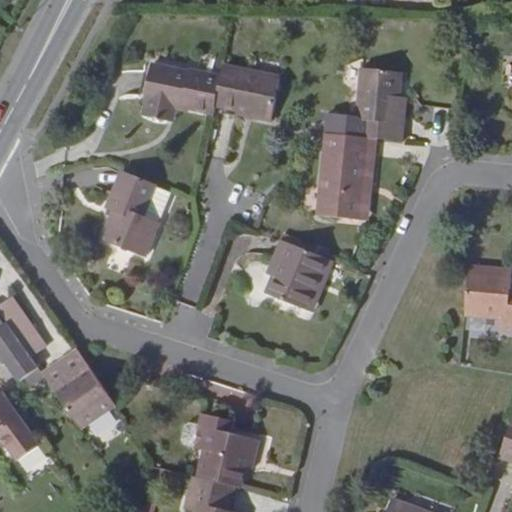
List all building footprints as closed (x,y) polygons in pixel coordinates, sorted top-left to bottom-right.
[(157,121),(165,122),(168,107),(175,108),(211,115),(213,105),(218,79),(188,73),(187,75),(144,67),(137,100),(139,101),(136,117),(149,119),(149,122),(157,124),(157,121)] [(218,79),(213,105),(249,111),(248,115),(269,119),(277,78),(220,68),(218,79)] [(362,120),(360,140),(374,141),(400,144),(403,124),(395,123),(398,99),(400,74),(357,70),(351,120),(362,120)] [(395,123),(403,124),(405,100),(398,99),(395,123)] [(168,107),(165,122),(172,124),(175,108),(168,107)] [(360,140),(324,136),(316,220),(361,223),(365,170),(372,170),(374,141),(360,140)] [(365,170),(361,223),(367,223),(372,170),(365,170)] [(119,200),(112,217),(102,243),(145,260),(158,225),(143,219),(156,188),(120,174),(110,197),(119,200)] [(171,195),(156,188),(143,219),(158,225),(171,195)] [(119,200),(110,197),(104,213),(112,217),(119,200)] [(263,276),(270,279),(284,243),(278,241),(263,276)] [(263,295),(303,311),(325,260),(284,243),(270,279),(263,295)] [(311,315),(333,263),(325,260),(303,311),(311,315)] [(465,276),(508,278),(509,269),(466,266),(465,276)] [(465,276),(462,317),(498,319),(497,331),(511,332),(511,298),(506,298),(507,291),(508,278),(465,276)] [(14,299),(0,308),(0,311),(33,358),(48,348),(14,299)] [(0,346),(31,391),(48,379),(44,374),(33,358),(0,311),(0,346)] [(83,429),(117,407),(77,351),(44,374),(48,379),(83,429)] [(43,445),(5,392),(0,396),(0,435),(19,462),(43,445)] [(511,415),(497,456),(511,461),(511,415)] [(191,452),(203,455),(208,434),(228,437),(230,426),(198,419),(191,452)] [(229,511),(234,489),(240,491),(244,472),(250,442),(228,437),(208,434),(203,455),(197,482),(190,480),(182,511),(229,511)] [(250,442),(244,472),(250,473),(257,443),(250,442)] [(53,460),(43,445),(19,462),(30,477),(53,460)] [(413,511),(385,502),(381,511),(413,511)]
